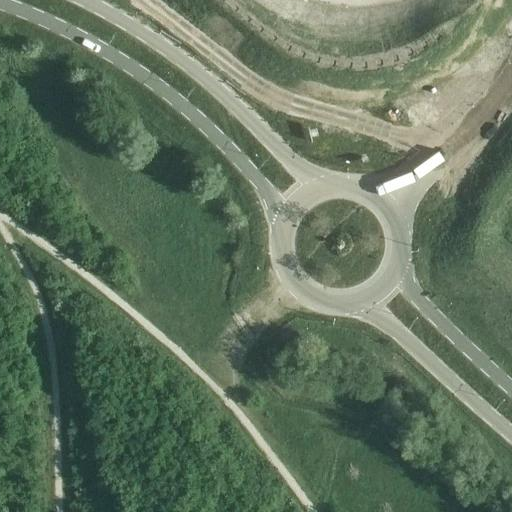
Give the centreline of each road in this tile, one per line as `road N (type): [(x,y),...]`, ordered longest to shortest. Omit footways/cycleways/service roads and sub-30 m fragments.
road 1 (secondary): [(0,3),(101,48),(163,88),(289,221)]
road 2 (secondary): [(321,191),(167,47),(80,0)]
road 3 (secondary): [(368,304),(511,435)]
road 4 (unclassified): [(388,206),(438,157),(511,104)]
road 5 (secondary): [(511,386),(399,273)]
road 6 (secondary): [(289,221),(284,257),(300,290),(332,307),(368,304)]
